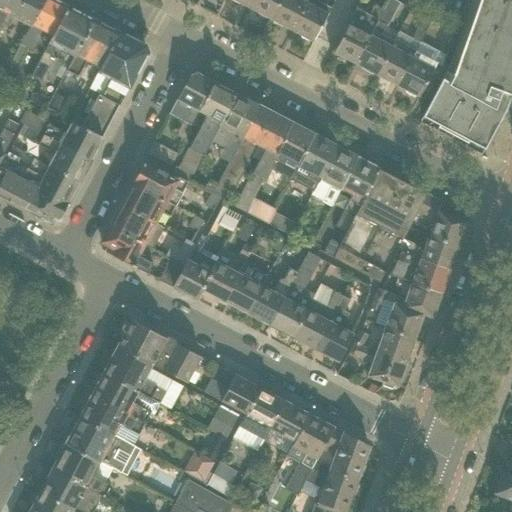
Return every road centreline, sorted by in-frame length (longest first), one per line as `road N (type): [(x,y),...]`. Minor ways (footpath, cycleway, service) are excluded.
road 1 (residential): [(506,204),(181,36)]
road 2 (residential): [(418,444),(101,280)]
road 3 (tertiary): [(506,204),(418,444)]
road 4 (residential): [(62,258),(181,36)]
road 5 (residential): [(0,477),(101,280)]
road 6 (tertiary): [(453,462),(511,302)]
